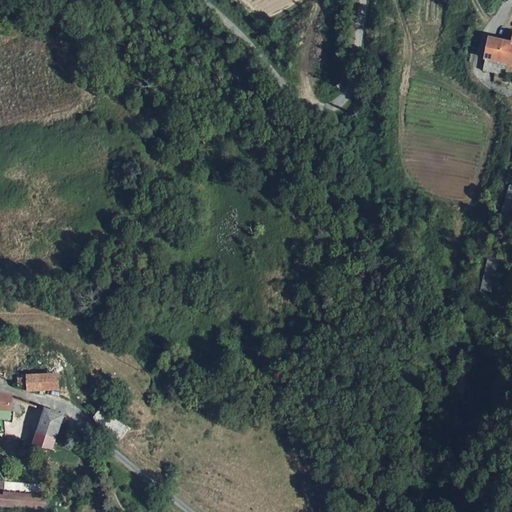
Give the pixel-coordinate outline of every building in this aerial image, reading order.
[(511,43),(504,42),(486,38),(482,59),(511,65),(511,43)] [(511,216),(511,185),(507,184),(500,214),(511,216)] [(29,377),(21,378),(22,384),(30,384),(30,390),(60,389),(59,374),(29,376),(29,377)] [(0,420),(1,420),(6,406),(18,410),(21,399),(2,391),(0,391),(0,420)] [(44,408),(36,433),(55,440),(58,434),(63,416),(44,408)] [(92,419),(97,428),(105,417),(98,412),(92,419)] [(112,422),(105,417),(97,428),(104,433),(112,422)] [(112,422),(104,433),(116,443),(125,432),(112,422)] [(55,440),(36,433),(30,447),(51,450),(55,440)] [(47,495),(49,487),(7,483),(6,491),(47,495)]
